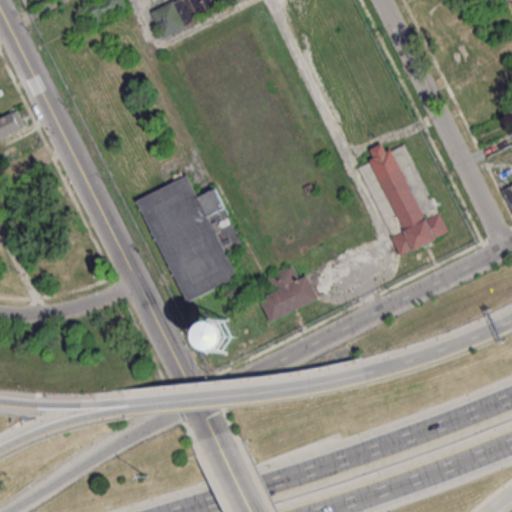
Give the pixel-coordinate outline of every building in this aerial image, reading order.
[(128,8),(123,0),(101,0),(86,7),(95,25),(128,8)] [(175,0),(152,9),(160,32),(241,0),(175,0)] [(0,139),(26,126),(17,109),(0,118),(0,139)] [(360,165),(398,255),(450,234),(440,209),(424,216),(405,170),(411,168),(406,155),(398,159),(394,148),(386,151),(383,143),(370,148),(375,159),(360,165)] [(139,197),(184,301),(238,278),(227,251),(242,244),(218,187),(198,196),(189,176),(139,197)] [(511,183),(502,189),(511,209),(511,183)] [(266,275),(271,288),(256,294),(268,321),(318,300),(307,274),(298,278),(293,264),(266,275)] [(201,350),(229,350),(229,319),(201,319),(201,350)]
